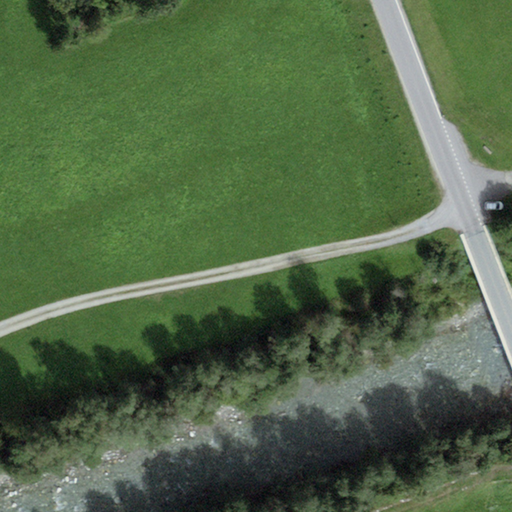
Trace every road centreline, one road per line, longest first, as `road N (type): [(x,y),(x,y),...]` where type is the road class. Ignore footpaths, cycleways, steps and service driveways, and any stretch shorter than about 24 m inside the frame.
road 1 (track): [(0,338),(53,315),(244,280),(476,209)]
road 2 (tertiary): [(476,209),(388,0)]
